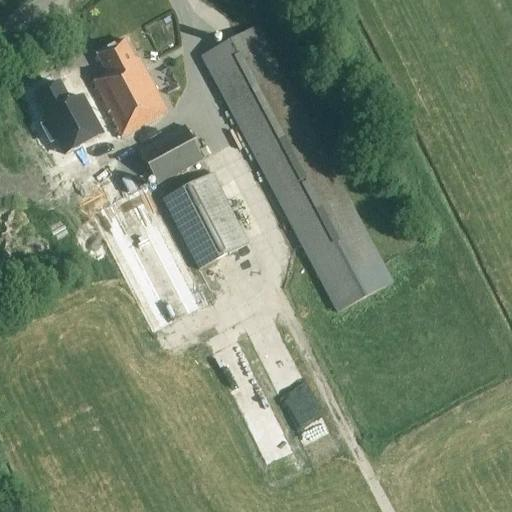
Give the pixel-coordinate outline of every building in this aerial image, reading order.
[(391,284),(257,30),(202,59),(337,313),(391,284)] [(108,77),(93,84),(121,138),(167,114),(143,67),(140,68),(126,41),(97,56),(108,77)] [(54,71),(29,84),(39,104),(40,109),(35,112),(43,129),(49,127),(57,142),(95,123),(76,85),(64,91),(54,71)] [(184,128),(139,153),(156,185),(202,161),(184,128)] [(119,177),(124,190),(146,181),(141,169),(119,177)] [(212,176),(164,201),(199,270),(248,245),(212,176)] [(101,189),(110,207),(91,216),(152,333),(207,304),(146,188),(128,198),(118,180),(101,189)] [(271,323),(319,435),(340,426),(293,314),(271,323)] [(244,380),(289,451),(309,438),(264,367),(244,380)]
